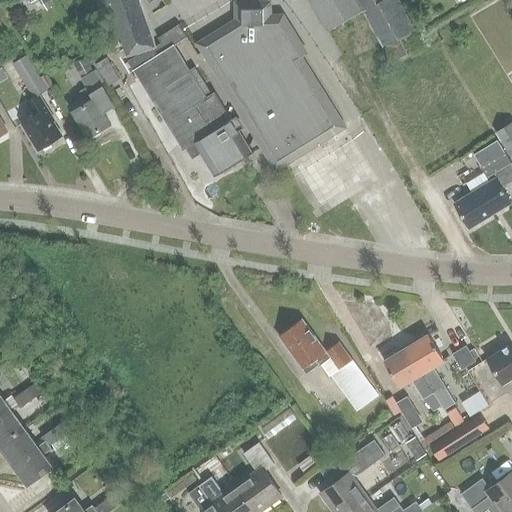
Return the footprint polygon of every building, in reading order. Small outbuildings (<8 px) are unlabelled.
[(54,5),(51,0),(39,0),(46,10),(54,5)] [(126,56),(144,50),(155,46),(139,0),(97,0),(106,25),(101,27),(110,52),(123,48),(126,56)] [(309,0),(328,31),(363,11),(382,47),(387,44),(395,60),(422,46),(413,30),(397,0),(309,0)] [(242,23),(199,50),(275,171),(345,128),(280,22),(242,23)] [(160,43),(155,46),(144,50),(127,61),(182,150),(185,149),(192,159),(200,154),(214,177),(220,173),(224,174),(232,169),(233,165),(253,153),(215,91),(211,94),(195,66),(190,69),(175,44),(186,37),(178,24),(156,37),(160,43)] [(119,78),(100,47),(88,55),(106,86),(119,78)] [(38,95),(47,90),(26,55),(13,63),(33,97),(26,102),(34,115),(22,122),(39,150),(61,137),(52,122),(54,121),(38,95)] [(113,106),(92,72),(83,57),(73,64),(87,87),(79,91),(83,97),(70,105),(73,111),(88,137),(110,124),(103,112),(113,106)] [(511,121),(494,132),(511,160),(511,121)] [(347,135),(296,166),(320,205),(371,174),(347,135)] [(511,181),(511,165),(504,152),(496,140),(473,155),(490,183),(455,204),(468,227),(509,202),(501,188),(511,181)] [(301,319),(279,335),(306,374),(317,366),(318,366),(320,365),(329,377),(330,376),(356,411),(377,396),(338,342),(324,352),(301,319)] [(428,334),(406,348),(441,406),(443,410),(454,403),(432,367),(443,360),(428,334)] [(511,347),(510,344),(487,359),(502,384),(511,378),(511,347)] [(475,361),(466,345),(452,354),(461,370),(475,361)] [(433,410),(441,406),(406,348),(383,361),(399,387),(410,380),(422,399),(433,410)] [(24,389),(31,399),(42,391),(35,381),(24,389)] [(461,395),(468,409),(491,399),(484,384),(461,395)] [(20,408),(31,399),(24,389),(13,398),(17,403),(20,408)] [(11,395),(3,401),(0,396),(0,414),(9,409),(17,403),(13,398),(11,395)] [(464,421),(455,407),(446,413),(454,427),(464,421)] [(404,415),(412,428),(423,421),(415,408),(404,415)] [(0,444),(23,428),(9,409),(0,414),(0,444)] [(489,429),(479,413),(428,445),(438,461),(489,429)] [(52,428),(59,438),(70,430),(63,420),(52,428)] [(23,428),(0,444),(0,447),(13,464),(37,447),(31,439),(23,428)] [(49,446),(59,438),(52,428),(40,436),(44,442),(48,447),(49,446)] [(425,455),(413,437),(404,443),(416,461),(425,455)] [(353,477),(376,460),(384,454),(373,439),(337,465),(345,476),(320,493),(333,511),(347,511),(368,498),(353,477)] [(48,447),(44,442),(37,447),(13,464),(27,484),(51,467),(42,455),(51,448),(49,446),(48,447)] [(256,471),(235,485),(254,511),(259,511),(281,497),(263,471),(274,464),(258,443),(243,453),(256,471)] [(316,451),(297,465),(304,475),(323,461),(316,451)] [(336,470),(330,462),(319,470),(325,478),(336,470)] [(457,475),(449,464),(440,470),(449,481),(457,475)] [(482,478),(460,494),(471,509),(473,511),(508,511),(511,509),(511,471),(489,488),(482,478)] [(198,486),(188,493),(201,511),(254,511),(235,485),(223,494),(211,477),(198,486)] [(105,499),(112,509),(123,501),(116,491),(105,499)] [(415,501),(402,509),(399,505),(389,511),(377,511),(368,498),(347,511),(421,511),(422,511),(415,501)] [(92,504),(83,511),(75,499),(57,511),(97,511),(94,507),(92,504)] [(107,511),(112,509),(105,499),(94,507),(97,511),(107,511)]
